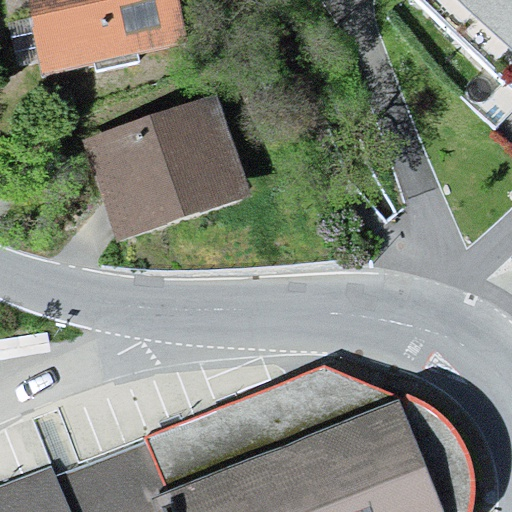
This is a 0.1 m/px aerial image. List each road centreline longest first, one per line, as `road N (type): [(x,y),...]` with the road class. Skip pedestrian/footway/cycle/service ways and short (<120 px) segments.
road 1 (tertiary): [(187,318),(313,310),(374,316),(475,349),(511,391)]
road 2 (residential): [(187,318),(0,402)]
road 3 (tertiary): [(0,267),(187,318)]
